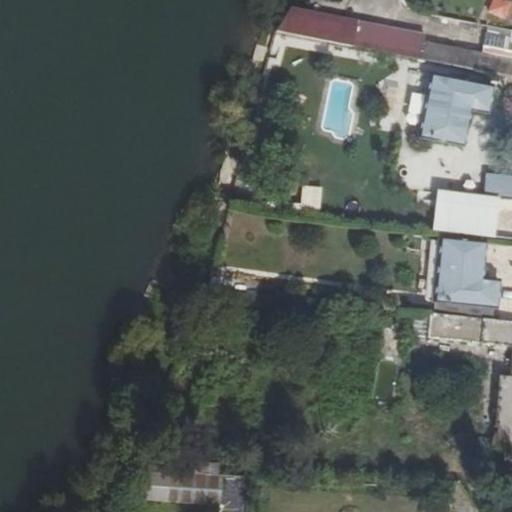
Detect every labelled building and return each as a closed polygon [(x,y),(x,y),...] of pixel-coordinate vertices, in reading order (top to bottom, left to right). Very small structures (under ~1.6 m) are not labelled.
[(356,21),(289,8),(274,31),(351,46),(354,30),(356,21)] [(482,55),(511,60),(511,31),(488,27),(482,55)] [(511,76),(511,60),(482,55),(354,30),(351,46),(511,76)] [(492,86),(428,73),(416,137),(462,147),(469,111),(487,114),(492,86)] [(272,138),(255,133),(250,152),(267,157),(272,138)] [(511,175),(485,174),(483,199),(511,201),(511,175)] [(298,209),(318,211),(320,187),(301,185),(298,209)] [(480,278),(483,242),(437,237),(431,302),(434,302),(493,308),(495,308),(498,280),(480,278)] [(207,292),(257,297),(259,281),(211,276),(207,292)] [(290,300),(289,312),(318,315),(320,303),(290,300)] [(492,320),(493,308),(434,302),(432,314),(492,320)] [(388,310),(368,308),(367,320),(387,322),(388,310)] [(427,337),(429,314),(413,313),(411,335),(427,337)] [(511,322),(492,320),(432,314),(429,313),(429,314),(427,337),(427,338),(511,348),(511,355),(509,376),(498,376),(492,427),(497,428),(494,443),(495,445),(504,452),(511,453),(511,322)] [(132,471),(177,473),(178,459),(134,454),(132,471)] [(436,490),(450,511),(476,511),(457,481),(436,490)]
